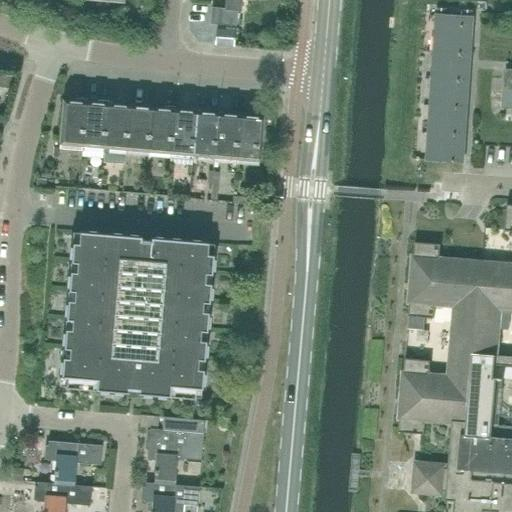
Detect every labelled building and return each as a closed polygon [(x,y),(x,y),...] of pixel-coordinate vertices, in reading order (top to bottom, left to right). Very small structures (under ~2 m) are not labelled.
[(225,0),(225,9),(211,8),(210,23),(235,25),(236,11),(240,12),(240,0),(225,0)] [(470,54),(473,18),(436,15),(434,52),(470,54)] [(469,81),(470,54),(434,52),(432,79),(469,81)] [(511,108),(511,71),(505,71),(503,107),(511,108)] [(13,89),(14,77),(6,76),(5,88),(13,89)] [(467,108),(469,81),(432,79),(430,106),(467,108)] [(81,150),(85,103),(63,101),(59,148),(81,150)] [(103,152),(107,105),(85,103),(81,150),(103,152)] [(125,154),(129,107),(107,105),(103,152),(125,154)] [(465,135),(467,108),(430,106),(428,133),(465,135)] [(147,156),(151,109),(129,107),(125,154),(147,156)] [(169,157),(173,111),(151,109),(147,156),(169,157)] [(191,159),(195,112),(173,111),(169,157),(191,159)] [(213,161),(217,114),(195,112),(191,159),(213,161)] [(235,163),(239,116),(217,114),(213,161),(235,163)] [(258,165),(262,118),(239,116),(235,163),(258,165)] [(463,163),(465,135),(428,133),(426,160),(463,163)] [(492,511),(494,511),(511,511),(511,427),(509,427),(499,427),(494,426),(493,426),(492,438),(476,436),(481,378),(497,380),(504,380),(504,379),(511,379),(511,205),(507,205),(505,230),(504,231),(506,231),(511,231),(511,265),(503,265),(482,263),(439,259),(441,245),(415,243),(414,255),(409,304),(408,316),(410,317),(425,318),(434,319),(435,304),(455,306),(449,377),(429,375),(431,361),(421,360),(406,359),(405,359),(404,371),(399,420),(398,433),(414,434),(421,434),(425,435),(426,420),(452,423),(448,469),(446,469),(443,469),(444,466),(419,464),(416,464),(414,492),(441,494),(442,492),(444,492),(446,492),(445,503),(447,503),(447,501),(455,501),(453,511),(492,511)] [(65,388),(88,390),(98,391),(99,385),(108,385),(107,392),(127,393),(127,390),(137,391),(137,394),(156,396),(156,389),(166,390),(165,397),(194,399),(195,389),(201,389),(203,370),(196,369),(197,360),(204,360),(205,341),(199,341),(200,331),(206,332),(208,313),(201,312),(202,303),(209,303),(210,284),(204,283),(204,274),(211,274),(213,255),(210,255),(206,255),(207,245),(207,242),(178,240),(178,241),(124,236),(124,235),(78,232),(77,244),(71,243),(69,262),(76,263),(75,272),(69,272),(67,291),(73,292),(73,301),(66,300),(64,320),(71,320),(70,330),(64,329),(62,348),(69,349),(68,358),(61,358),(60,377),(62,377),(66,377),(65,386),(65,385),(65,388)] [(201,460),(204,421),(162,417),(161,430),(149,428),(146,460),(155,460),(153,483),(153,484),(174,485),(176,458),(201,460)] [(100,465),(102,446),(48,441),(46,460),(55,461),(53,484),(73,486),(73,485),(75,463),(100,465)] [(53,484),(37,482),(36,502),(44,502),(43,511),(64,511),(65,504),(89,506),(91,487),(73,485),(73,486),(53,484)] [(153,484),(153,483),(145,482),(143,502),(151,502),(150,511),(171,511),(172,504),(197,506),(198,487),(174,485),(153,484)]
